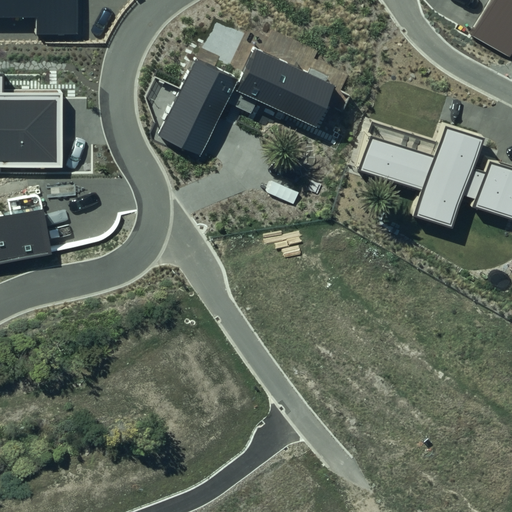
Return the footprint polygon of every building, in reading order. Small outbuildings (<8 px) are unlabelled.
[(0,0),(0,47),(62,0),(0,0)] [(511,0),(487,0),(472,34),(511,57),(511,54),(511,0)] [(331,72),(249,35),(233,68),(190,48),(153,130),(198,151),(230,82),(310,118),(331,72)] [(58,84),(0,83),(0,163),(58,164),(58,84)] [(37,196),(0,204),(0,255),(48,245),(37,196)]
